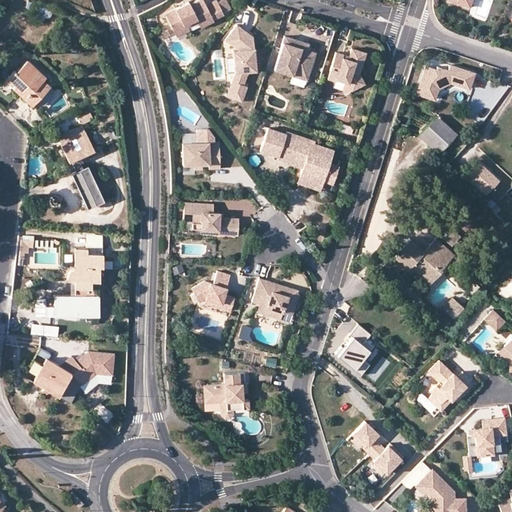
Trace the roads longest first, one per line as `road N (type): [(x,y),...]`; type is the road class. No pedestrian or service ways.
road 1 (secondary): [(146,329),(150,163),(140,94),(111,0)]
road 2 (residential): [(332,283),(411,27)]
road 3 (residential): [(300,462),(310,437),(300,386),(332,283)]
road 4 (secondary): [(177,463),(157,416),(146,329)]
road 5 (secondary): [(146,329),(137,419),(116,457)]
road 6 (residential): [(0,414),(53,467),(100,478)]
